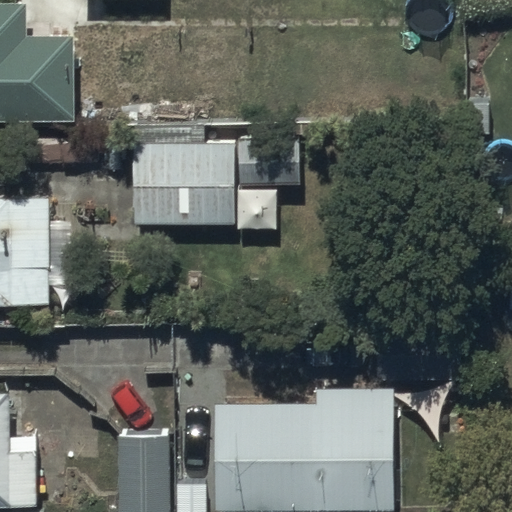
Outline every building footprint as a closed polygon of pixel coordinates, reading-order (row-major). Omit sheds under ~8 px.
[(0,0),(0,113),(78,114),(78,31),(28,31),(27,0),(0,0)] [(136,120),(136,217),(236,218),(237,137),(206,137),(206,120),(136,120)] [(302,133),(240,133),(240,180),(302,179),(302,133)] [(0,190),(0,298),(52,298),(50,190),(0,190)] [(377,320),(377,372),(462,373),(463,320),(377,320)] [(397,503),(397,383),(318,383),(318,398),(215,398),(215,503),(397,503)] [(0,500),(38,500),(37,429),(11,430),(10,385),(0,384),(0,500)] [(172,511),(171,428),(118,429),(119,511),(172,511)]
